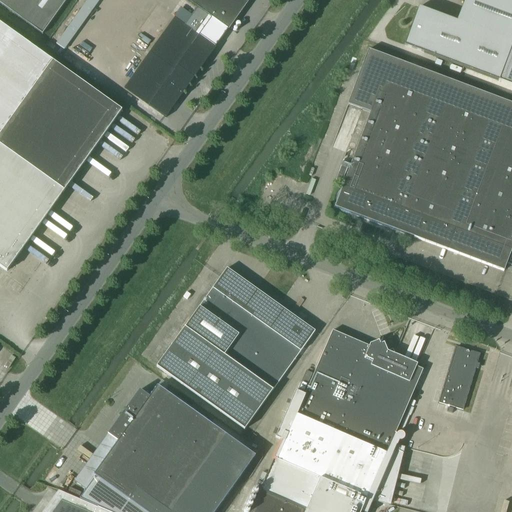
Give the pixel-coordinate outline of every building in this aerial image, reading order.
[(0,0),(0,4),(42,34),(37,0),(0,0)] [(37,0),(42,34),(66,0),(37,0)] [(85,0),(55,44),(64,50),(98,0),(85,0)] [(186,0),(197,7),(209,16),(229,30),(250,0),(186,0)] [(410,33),(405,46),(499,81),(511,85),(511,0),(465,0),(457,22),(419,7),(414,20),(410,33)] [(197,7),(184,25),(196,34),(209,16),(197,7)] [(193,80),(216,48),(215,48),(199,36),(196,34),(184,26),(174,18),(124,88),(166,118),(190,84),(187,82),(190,77),(193,80)] [(211,20),(199,36),(215,48),(227,31),(211,20)] [(0,267),(7,272),(12,265),(15,264),(17,261),(17,258),(122,111),(53,62),(0,23),(0,267)] [(370,113),(334,208),(504,272),(511,251),(511,103),(368,50),(348,104),(370,113)] [(342,163),(336,180),(342,182),(349,165),(342,163)] [(157,367),(245,430),(273,390),(299,354),(312,336),(315,332),(227,269),(220,278),(182,331),(171,348),(161,361),(157,367)] [(368,511),(373,502),(387,505),(401,447),(397,446),(399,441),(400,441),(401,441),(402,441),(403,441),(403,440),(404,440),(404,439),(405,439),(405,438),(405,437),(405,436),(405,435),(404,435),(404,434),(403,434),(403,433),(402,433),(401,433),(400,433),(399,433),(398,433),(398,434),(397,434),(397,435),(396,434),(423,371),(423,370),(394,357),(395,354),(393,349),(388,351),(385,345),(384,346),(377,343),(377,342),(370,344),(369,346),(333,331),(305,395),(285,442),(282,441),(251,511),(368,511)] [(456,347),(439,403),(463,410),(476,369),(476,368),(477,364),(477,363),(480,354),(456,347)] [(306,371),(301,382),(307,385),(312,374),(306,371)] [(162,380),(158,385),(165,390),(169,385),(162,380)] [(301,382),(297,392),(303,394),(307,385),(301,382)] [(96,477),(80,499),(108,511),(215,511),(255,457),(227,436),(208,423),(211,420),(196,409),(194,412),(157,386),(149,398),(139,391),(125,411),(124,410),(121,414),(122,414),(108,435),(118,442),(94,475),(96,477)] [(296,391),(276,438),(282,441),(285,442),(305,395),(303,395),(297,392),(296,391)] [(70,488),(67,494),(78,499),(81,493),(70,488)] [(107,511),(98,508),(95,511),(87,511),(61,501),(52,511),(107,511)]
